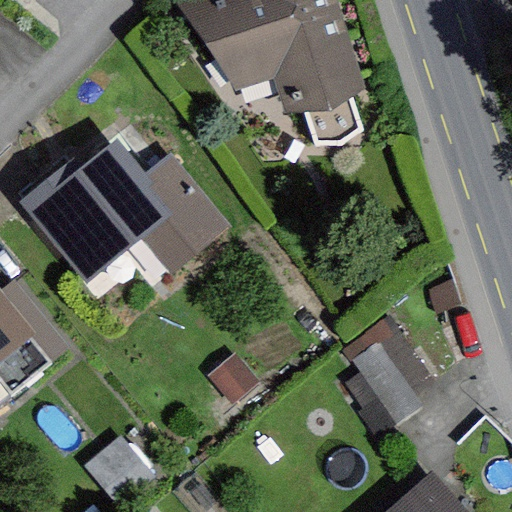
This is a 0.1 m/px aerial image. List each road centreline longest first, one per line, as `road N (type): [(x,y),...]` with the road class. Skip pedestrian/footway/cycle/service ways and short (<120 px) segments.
road 1 (secondary): [(511,264),(426,0)]
road 2 (residential): [(130,0),(0,129)]
